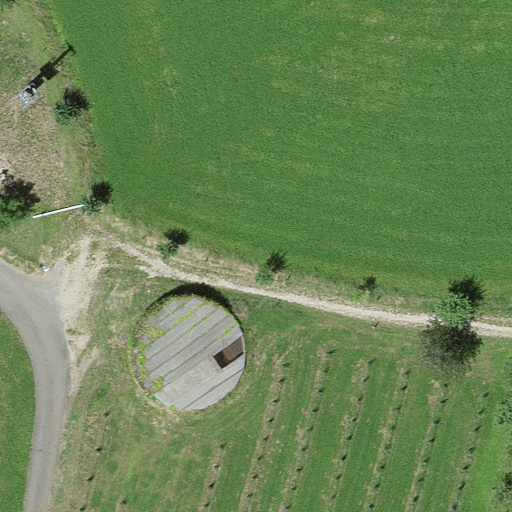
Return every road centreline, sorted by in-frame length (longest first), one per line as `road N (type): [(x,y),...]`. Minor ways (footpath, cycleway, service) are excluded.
road 1 (track): [(43,309),(102,267),(174,274),(420,326),(511,333)]
road 2 (unclassified): [(0,277),(43,309),(68,365),(45,511)]
